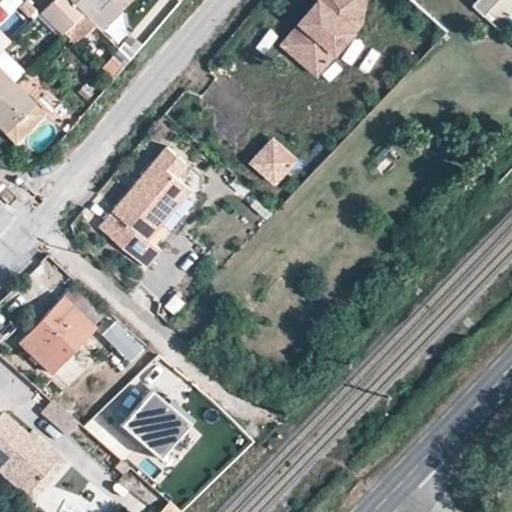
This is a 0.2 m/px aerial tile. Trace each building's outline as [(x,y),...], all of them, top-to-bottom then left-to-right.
[(37,9),(27,0),(25,0),(18,7),(29,17),(37,9)] [(71,0),(52,0),(50,2),(72,25),(84,13),(71,0)] [(71,0),(84,13),(90,19),(109,0),(71,0)] [(112,0),(122,8),(129,0),(112,0)] [(361,0),(319,0),(319,1),(285,44),(316,73),(357,28),(361,0)] [(475,0),(474,1),(485,12),(496,0),(475,0)] [(50,2),(40,12),(62,35),(72,25),(50,2)] [(0,32),(0,51),(2,50),(10,42),(0,32)] [(2,50),(0,51),(0,69),(14,82),(24,72),(2,50)] [(0,95),(14,82),(0,69),(0,95)] [(34,103),(14,82),(0,95),(0,128),(4,133),(34,103)] [(47,117),(34,103),(4,133),(17,146),(47,117)] [(182,173),(193,161),(173,142),(104,223),(149,260),(162,244),(151,235),(195,184),(182,173)] [(273,142),(254,162),(274,181),(294,161),(273,142)] [(92,327),(102,315),(82,296),(72,306),(62,297),(20,341),(53,373),(95,329),(92,327)] [(116,321),(102,335),(128,362),(143,348),(116,321)] [(76,395),(84,387),(75,380),(68,387),(76,395)] [(149,391),(120,425),(159,458),(188,424),(149,391)] [(51,402),(42,413),(66,432),(75,420),(51,402)] [(2,413),(0,415),(0,470),(25,492),(50,464),(22,440),(26,435),(2,413)] [(34,499),(66,462),(31,431),(26,435),(22,440),(50,464),(25,492),(34,499)] [(119,480),(131,467),(121,459),(109,472),(119,480)] [(178,476),(185,482),(191,475),(185,468),(178,476)] [(161,511),(182,511),(171,502),(161,511)]
